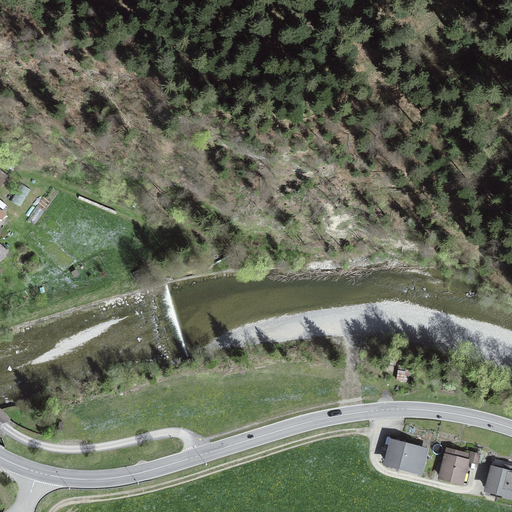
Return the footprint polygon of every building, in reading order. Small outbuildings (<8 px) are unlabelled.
[(136,279),(150,272),(147,266),(133,273),(136,279)] [(426,451),(392,443),(387,463),(412,471),(412,469),(421,472),(426,451)] [(482,448),(472,446),(468,460),(478,463),(482,448)] [(462,454),(448,450),(441,477),(461,483),(467,461),(461,460),(462,454)] [(511,463),(495,459),(487,489),(507,494),(506,496),(511,497),(511,463)]
